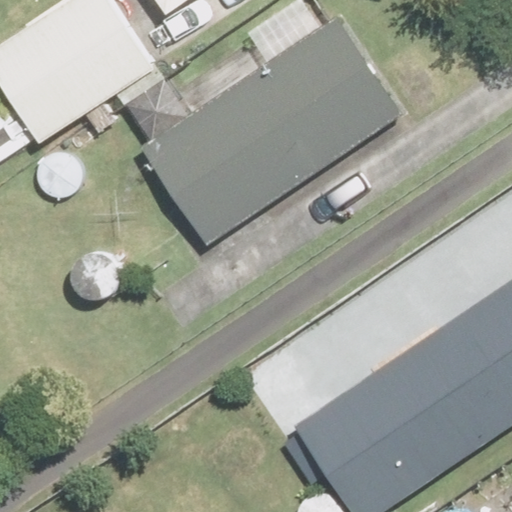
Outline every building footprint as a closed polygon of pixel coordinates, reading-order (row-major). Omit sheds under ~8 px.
[(113,0),(85,0),(0,57),(0,94),(38,151),(160,69),(113,0)] [(146,0),(166,28),(206,0),(146,0)] [(299,4),(250,36),(273,70),(322,38),(299,4)] [(342,29),(142,159),(205,256),(405,125),(342,29)] [(167,87),(128,113),(151,148),(190,123),(167,87)] [(404,511),(511,438),(511,285),(278,446),(310,493),(323,484),(342,511),(404,511)]
